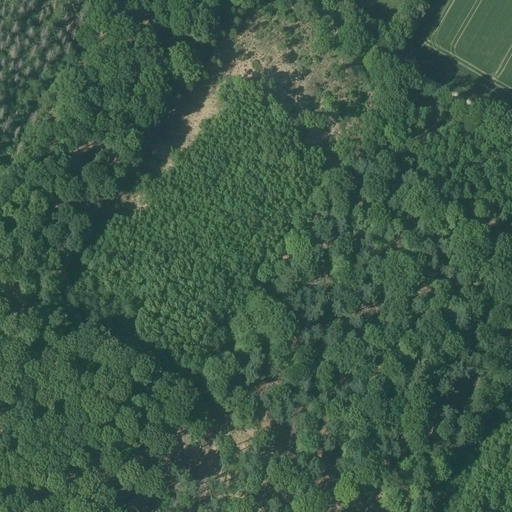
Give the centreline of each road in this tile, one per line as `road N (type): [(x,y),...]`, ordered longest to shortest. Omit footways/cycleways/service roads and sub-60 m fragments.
road 1 (track): [(388,511),(0,288)]
road 2 (track): [(511,129),(379,53)]
road 3 (track): [(511,382),(434,511)]
